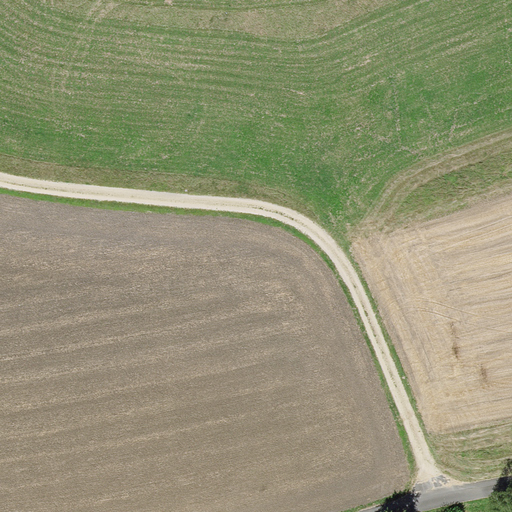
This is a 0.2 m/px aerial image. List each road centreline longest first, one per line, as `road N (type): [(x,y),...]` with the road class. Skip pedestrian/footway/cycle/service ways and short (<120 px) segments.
road 1 (track): [(437,497),(343,267),(318,234),(257,207),(0,180)]
road 2 (unclassified): [(385,511),(511,484)]
